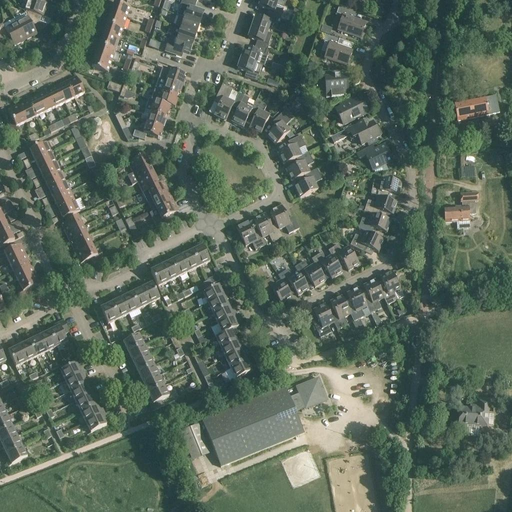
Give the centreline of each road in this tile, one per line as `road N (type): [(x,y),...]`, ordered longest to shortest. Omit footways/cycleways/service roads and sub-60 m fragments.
road 1 (residential): [(274,320),(389,263),(412,180),(365,74),(396,0)]
road 2 (residential): [(0,483),(299,364)]
road 3 (residential): [(437,68),(422,316)]
road 4 (unclassified): [(422,316),(408,511)]
road 5 (residential): [(196,124),(251,142),(279,187),(275,198),(213,226)]
road 6 (residential): [(67,293),(102,287),(138,269),(144,255),(213,226)]
road 7 (residential): [(67,293),(38,251),(34,218),(0,150)]
road 8 (residential): [(129,418),(67,293)]
road 9 (residential): [(299,364),(422,316)]
